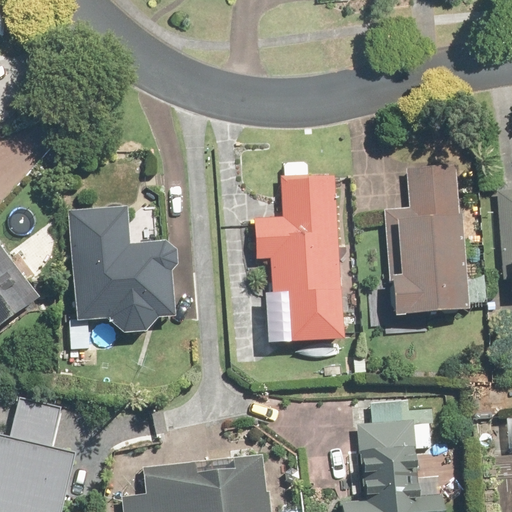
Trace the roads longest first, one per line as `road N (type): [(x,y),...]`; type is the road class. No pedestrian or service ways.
road 1 (residential): [(80,0),(186,83),(284,99),(511,61)]
road 2 (unknown): [(186,83),(210,453)]
